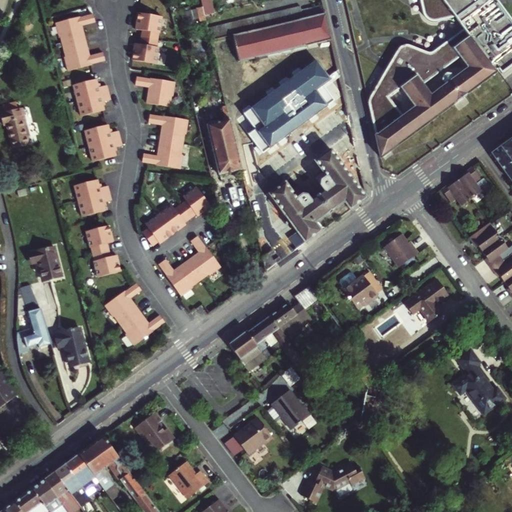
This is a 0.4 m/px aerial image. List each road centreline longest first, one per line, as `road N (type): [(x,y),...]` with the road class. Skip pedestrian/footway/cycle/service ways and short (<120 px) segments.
road 1 (residential): [(199,344),(126,231),(133,134),(116,60),(114,0)]
road 2 (secondary): [(199,344),(382,211)]
road 3 (residential): [(334,0),(382,211)]
road 4 (secondary): [(0,490),(158,374)]
road 5 (residential): [(158,374),(263,511)]
road 6 (residential): [(406,192),(511,327)]
